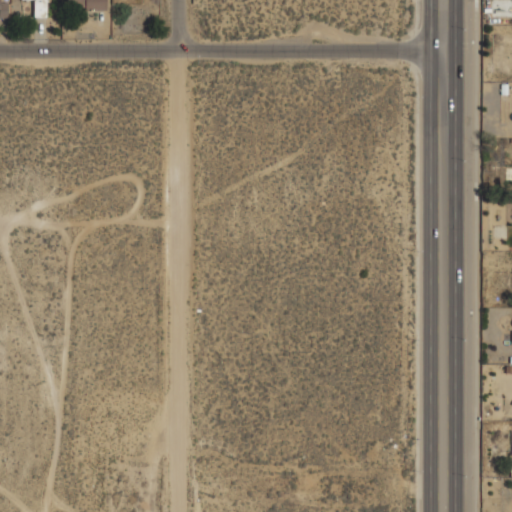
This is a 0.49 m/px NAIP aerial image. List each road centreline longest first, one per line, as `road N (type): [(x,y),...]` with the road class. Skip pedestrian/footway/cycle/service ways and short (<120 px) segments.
road 1 (primary): [(433,0),(431,511)]
road 2 (primary): [(456,511),(457,0)]
road 3 (residential): [(179,52),(179,511)]
road 4 (residential): [(0,51),(457,49)]
